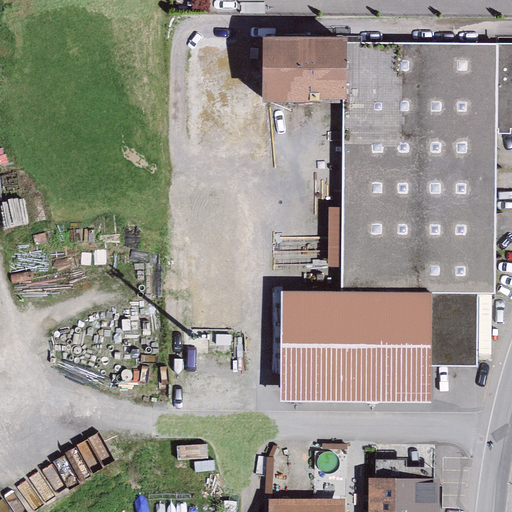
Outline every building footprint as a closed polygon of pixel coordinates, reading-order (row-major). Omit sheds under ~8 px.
[(273,44),(187,44),(188,156),(273,156),(273,108),(273,44)] [(345,44),(273,44),(273,108),(345,107),(345,44)] [(511,130),(511,45),(345,44),(345,107),(342,296),(432,296),(479,297),(496,297),(498,136),(510,136),(510,130),(511,130)] [(242,189),(187,188),(187,192),(185,243),(185,276),(184,318),(184,336),(238,337),(242,189)] [(187,192),(168,191),(166,242),(185,243),(187,192)] [(184,318),(185,276),(168,275),(168,317),(184,318)] [(342,296),(283,294),(282,404),(431,405),(432,369),(432,296),(342,296)] [(432,296),(432,369),(478,370),(479,297),(432,296)] [(377,462),(376,483),(434,483),(434,471),(409,472),(403,469),(404,464),(377,462)] [(373,483),(372,511),(440,511),(441,483),(434,483),(376,483),(373,483)] [(345,511),(345,501),(271,502),(270,511),(345,511)]
